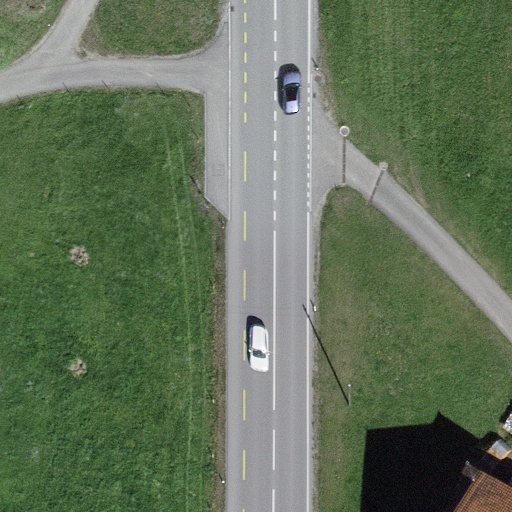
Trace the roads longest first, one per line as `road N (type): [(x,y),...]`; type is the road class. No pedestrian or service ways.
road 1 (track): [(55,94),(117,78),(203,85),(234,108),(321,140),(511,332)]
road 2 (secondary): [(274,511),(274,0)]
